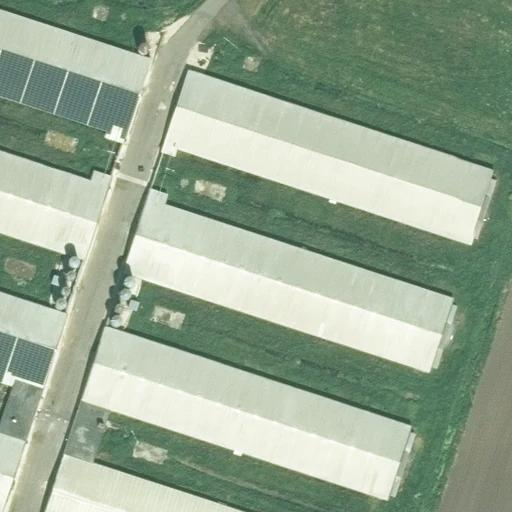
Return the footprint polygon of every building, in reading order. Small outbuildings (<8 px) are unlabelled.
[(152,65),(0,15),(0,95),(128,137),(152,65)] [(498,176),(188,78),(164,153),(474,251),(498,176)] [(110,195),(0,157),(0,239),(85,268),(110,195)] [(456,307),(147,205),(122,279),(431,381),(456,307)] [(70,322),(0,299),(0,377),(46,393),(70,322)] [(412,435),(104,334),(81,406),(388,507),(412,435)] [(4,511),(25,448),(0,439),(0,511),(4,511)] [(217,511),(66,462),(49,511),(217,511)]
